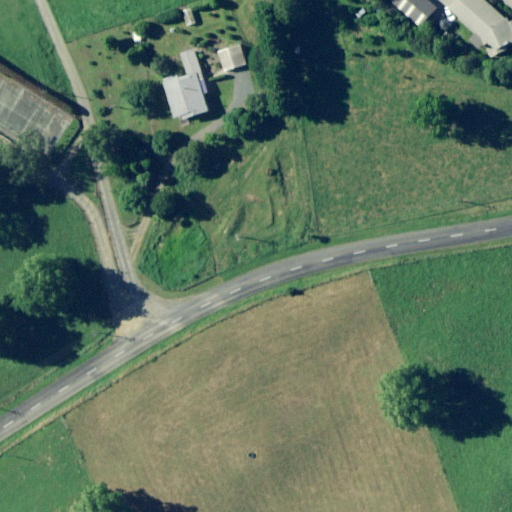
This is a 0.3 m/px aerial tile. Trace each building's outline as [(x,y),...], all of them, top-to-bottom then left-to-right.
[(487,41),(496,58),(511,49),(511,22),(509,17),(491,0),(457,0),(452,6),(479,31),(471,39),(479,49),(487,41)] [(431,17),(416,2),(402,16),(417,30),(431,17)] [(198,22),(193,7),(184,10),(188,25),(198,22)] [(246,63),(241,44),(219,50),(225,70),(246,63)] [(165,82),(178,117),(183,116),(184,119),(210,110),(204,93),(209,91),(194,48),(181,53),(188,74),(165,82)]
